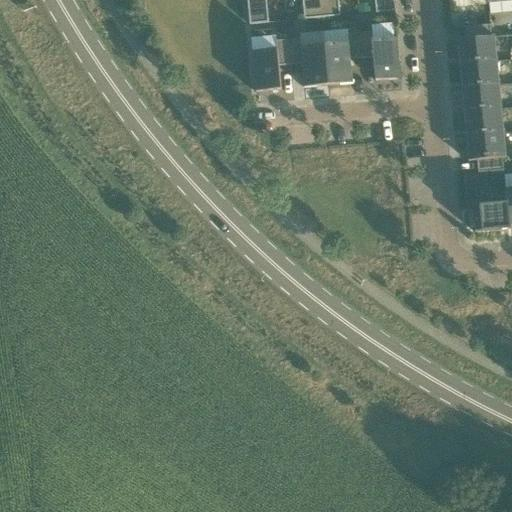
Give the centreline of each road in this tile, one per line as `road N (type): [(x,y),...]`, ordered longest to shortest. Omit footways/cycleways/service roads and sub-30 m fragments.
road 1 (primary): [(511,425),(353,327),(219,220),(92,63),(58,0)]
road 2 (residential): [(435,109),(450,253),(463,268),(511,265)]
road 3 (residential): [(435,109),(259,125)]
